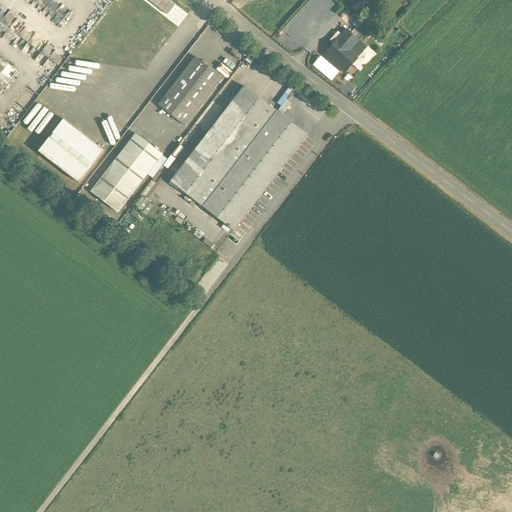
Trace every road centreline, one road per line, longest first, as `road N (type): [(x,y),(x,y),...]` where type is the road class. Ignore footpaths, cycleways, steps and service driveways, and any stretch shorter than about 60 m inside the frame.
road 1 (track): [(44,511),(211,296)]
road 2 (residential): [(211,296),(353,112)]
road 3 (tertiary): [(353,112),(511,233)]
road 4 (tertiary): [(212,0),(353,112)]
road 5 (track): [(353,112),(463,0)]
